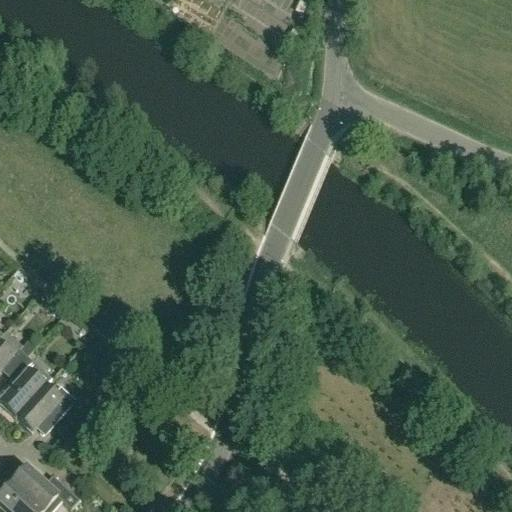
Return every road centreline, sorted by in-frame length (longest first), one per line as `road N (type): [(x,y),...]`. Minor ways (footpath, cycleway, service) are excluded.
road 1 (unclassified): [(185,511),(218,459),(248,327),(337,93)]
road 2 (unclassified): [(337,93),(511,168)]
